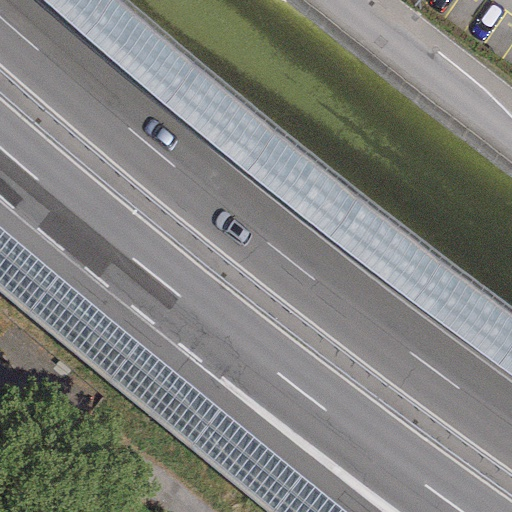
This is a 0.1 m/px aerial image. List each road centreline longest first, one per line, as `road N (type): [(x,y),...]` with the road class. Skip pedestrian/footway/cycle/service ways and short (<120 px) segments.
road 1 (motorway): [(511,426),(290,262),(0,17)]
road 2 (motorway): [(12,163),(456,511)]
road 3 (motorway): [(12,163),(388,511)]
road 4 (track): [(0,399),(74,466),(151,481),(192,511)]
road 5 (unclassified): [(351,0),(511,128)]
